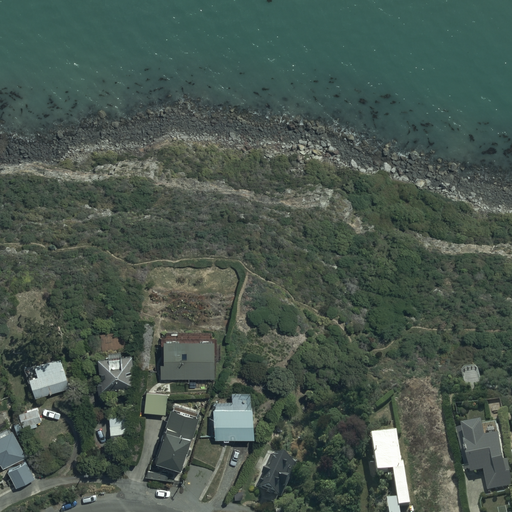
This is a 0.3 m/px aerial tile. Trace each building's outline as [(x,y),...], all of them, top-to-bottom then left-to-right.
[(215,335),(164,336),(165,359),(161,359),(162,373),(215,372),(215,335)] [(109,352),(98,353),(100,375),(97,375),(99,396),(106,395),(105,386),(136,383),(132,351),(121,352),(121,346),(108,347),(109,352)] [(61,355),(26,366),(35,394),(70,384),(61,355)] [(231,436),(231,435),(255,432),(250,385),(229,387),(230,396),(216,398),(212,405),(216,436),(225,435),(225,437),(231,436)] [(168,389),(147,387),(145,406),(166,408),(168,389)] [(200,406),(174,397),(166,422),(168,423),(157,458),(181,466),(200,406)] [(42,420),(38,407),(20,413),(24,426),(42,420)] [(130,410),(109,412),(112,437),(133,434),(130,410)] [(0,429),(0,435),(1,437),(0,436),(0,461),(2,461),(4,465),(27,453),(14,429),(12,430),(9,425),(0,429)] [(488,443),(486,429),(468,432),(467,430),(460,432),(463,446),(469,445),(474,473),(486,471),(490,489),(511,485),(511,483),(511,472),(510,463),(507,463),(503,440),(488,443)] [(395,434),(370,439),(377,475),(392,472),(397,495),(385,497),(388,511),(400,511),(399,504),(410,502),(402,462),(400,463),(395,434)] [(273,454),(257,482),(283,496),(298,468),(273,454)] [(26,460),(9,468),(18,484),(35,476),(26,460)] [(167,471),(148,469),(147,475),(166,477),(167,471)]
